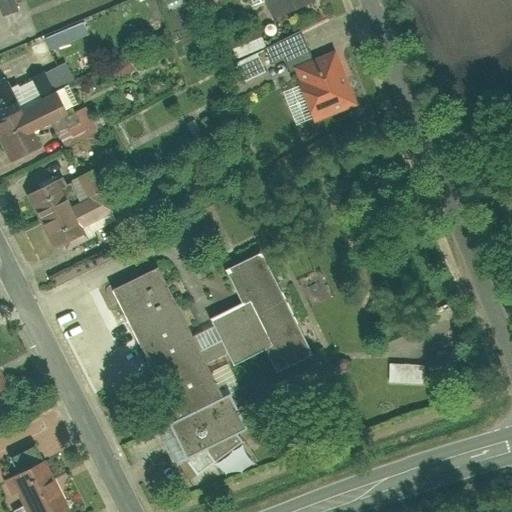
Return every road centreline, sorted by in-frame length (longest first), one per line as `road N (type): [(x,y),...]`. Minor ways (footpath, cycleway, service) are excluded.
road 1 (unclassified): [(511,352),(367,0)]
road 2 (residential): [(134,511),(0,254)]
road 3 (secondary): [(511,446),(308,511)]
